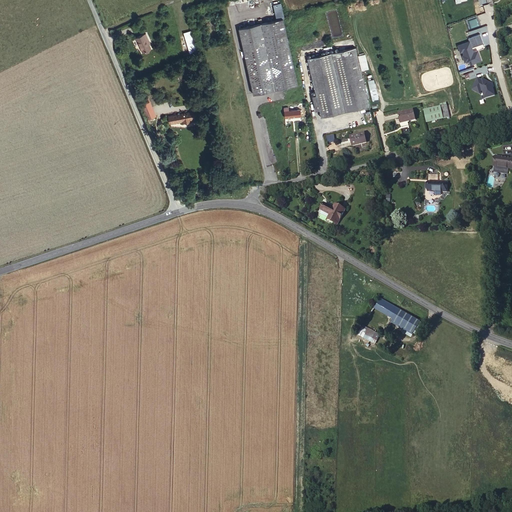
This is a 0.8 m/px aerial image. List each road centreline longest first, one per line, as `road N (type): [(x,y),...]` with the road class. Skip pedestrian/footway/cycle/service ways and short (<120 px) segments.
road 1 (tertiary): [(249,205),(511,343)]
road 2 (unclassified): [(181,209),(92,0)]
road 3 (tertiary): [(0,273),(181,209)]
road 4 (track): [(352,166),(511,121)]
road 5 (unknown): [(326,173),(309,94),(252,104)]
